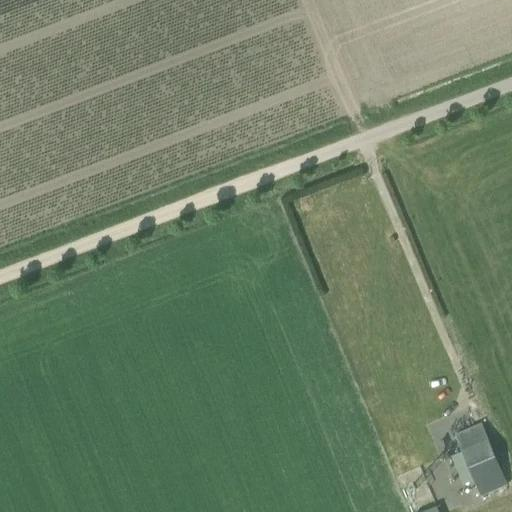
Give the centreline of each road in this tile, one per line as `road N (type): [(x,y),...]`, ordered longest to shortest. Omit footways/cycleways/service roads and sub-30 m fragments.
road 1 (track): [(0,280),(283,170)]
road 2 (unclassified): [(283,170),(511,83)]
